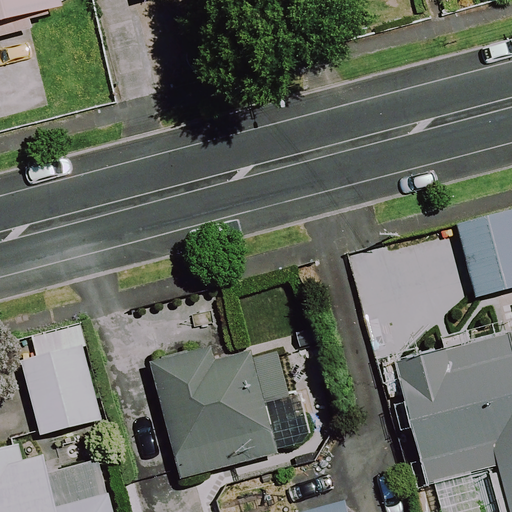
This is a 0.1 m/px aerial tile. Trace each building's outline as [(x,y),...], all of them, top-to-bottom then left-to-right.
[(0,0),(0,32),(66,20),(62,0),(0,0)] [(511,219),(458,232),(475,303),(511,294),(511,219)] [(80,337),(19,351),(41,443),(102,429),(80,337)] [(511,342),(511,338),(398,365),(427,487),(511,467),(511,469),(511,342)] [(259,414),(242,350),(153,373),(181,484),(314,450),(302,402),(259,414)] [(18,467),(15,454),(0,457),(0,511),(114,511),(112,500),(61,511),(59,511),(47,460),(18,467)] [(283,511),(277,491),(230,504),(232,511),(344,511),(343,509),(331,511),(283,511)]
